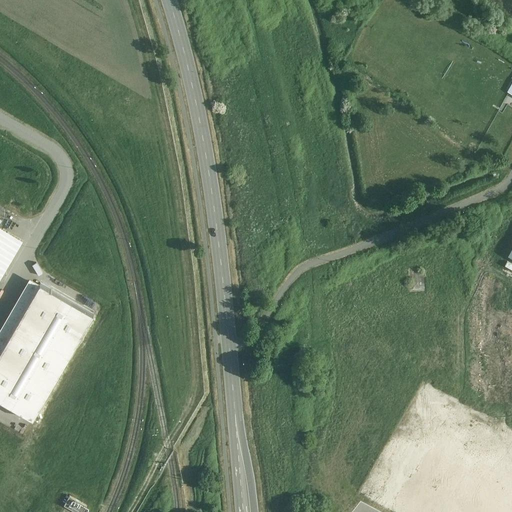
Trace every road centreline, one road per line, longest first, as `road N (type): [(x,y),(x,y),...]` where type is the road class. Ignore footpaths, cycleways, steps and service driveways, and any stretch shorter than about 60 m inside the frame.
road 1 (secondary): [(244,511),(209,175),(168,0)]
road 2 (residential): [(0,302),(60,198),(66,171),(45,145),(0,119)]
